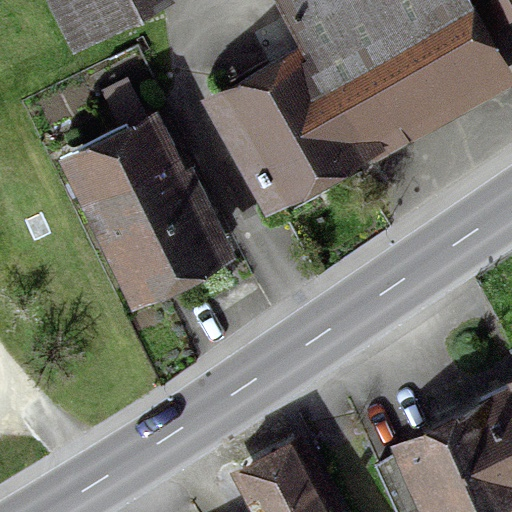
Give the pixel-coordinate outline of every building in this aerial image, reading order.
[(139,8),(135,0),(55,0),(75,40),(139,8)] [(497,59),(464,0),(287,0),(320,59),(311,64),(305,53),(222,98),(242,133),(240,134),(268,186),(497,59)] [(511,0),(487,0),(494,11),(511,1),(511,0)] [(90,213),(102,207),(138,281),(216,243),(178,166),(174,168),(150,119),(75,157),(92,192),(82,197),(90,213)] [(511,492),(511,395),(376,460),(401,511),(431,498),(437,511),(491,485),(497,499),(511,492)] [(334,511),(298,444),(244,474),(264,511),(334,511)]
